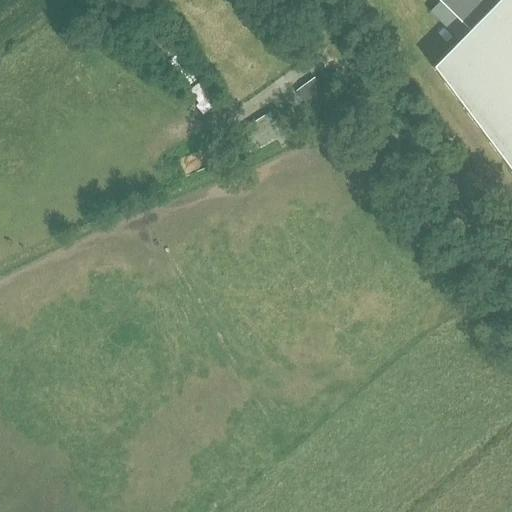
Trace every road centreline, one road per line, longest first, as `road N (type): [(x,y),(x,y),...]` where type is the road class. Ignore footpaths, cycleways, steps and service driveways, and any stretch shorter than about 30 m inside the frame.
road 1 (track): [(366,108),(511,292)]
road 2 (track): [(284,0),(366,108)]
